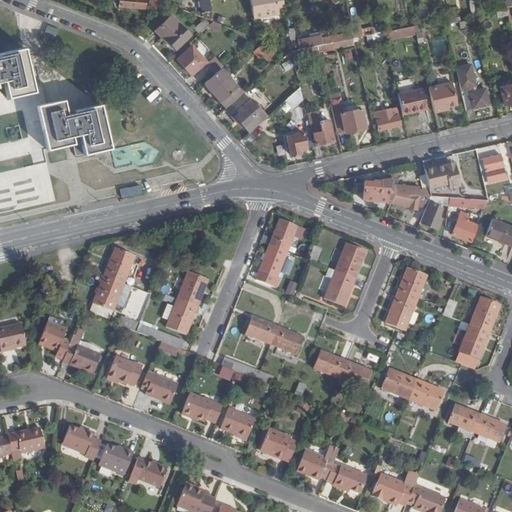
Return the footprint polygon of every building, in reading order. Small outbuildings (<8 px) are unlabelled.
[(121,0),(120,7),(145,9),(145,0),(121,0)] [(151,0),(150,10),(155,11),(161,1),(160,0),(151,0)] [(203,18),(212,21),(209,0),(199,0),(200,2),(197,2),(198,6),(202,6),(203,18)] [(262,0),(251,2),(253,17),(285,12),(282,0),(262,0)] [(418,0),(409,0),(412,13),(420,12),(418,0)] [(427,0),(429,9),(440,8),(438,0),(427,0)] [(507,7),(497,9),(498,17),(508,15),(508,13),(507,7)] [(175,50),(189,37),(172,18),(156,32),(162,38),(164,38),(175,50)] [(206,25),(203,21),(194,29),(197,33),(206,25)] [(213,21),(209,26),(219,30),(221,24),(213,21)] [(351,23),(353,32),(361,30),(359,22),(351,23)] [(414,26),(388,32),(390,41),(416,36),(414,26)] [(289,32),(291,43),(296,42),(294,28),(288,29),(289,32)] [(353,32),(354,37),(374,34),(373,29),(361,30),(353,32)] [(286,48),(292,50),(291,43),(289,32),(282,33),(285,48),(286,48)] [(322,43),(354,37),(353,32),(321,38),(322,43)] [(292,50),(308,47),(318,45),(322,43),(321,38),(321,35),(298,40),(298,42),(296,42),(291,43),(292,50)] [(319,51),(355,44),(354,37),(322,43),(318,45),(319,51)] [(262,44),(257,49),(262,56),(267,60),(276,51),(270,46),(262,44)] [(206,61),(192,45),(177,59),(192,74),(206,61)] [(292,50),(294,57),(309,54),(308,47),(292,50)] [(283,59),(292,50),(286,48),(279,55),(283,59)] [(6,97),(32,91),(22,49),(0,53),(0,80),(2,80),(6,97)] [(290,60),(282,65),(285,71),(294,66),(290,60)] [(471,65),(456,68),(466,110),(489,105),(486,89),(475,91),(474,87),(476,87),(471,65)] [(206,84),(227,109),(244,94),(222,68),(206,84)] [(429,88),(435,112),(444,110),(444,107),(457,105),(452,83),(429,88)] [(504,105),(511,102),(511,84),(500,87),(504,105)] [(398,94),(403,114),(427,109),(423,89),(398,94)] [(298,90),(287,100),(291,105),(301,95),(298,90)] [(331,101),(338,134),(353,130),(358,129),(367,128),(362,109),(355,109),(354,104),(347,105),(348,111),(343,112),(341,99),(331,101)] [(78,133),(83,153),(108,147),(98,105),(73,110),(73,113),(65,115),(61,100),(35,106),(45,149),(71,143),(69,135),(78,133)] [(257,106),(251,100),(239,111),(238,111),(233,115),(243,126),(249,133),(261,122),(251,111),(257,106)] [(327,108),(317,110),(320,120),(329,118),(327,108)] [(400,125),(397,108),(376,113),(379,130),(400,125)] [(241,129),(243,126),(233,115),(230,117),(241,129)] [(311,124),(316,144),(334,140),(329,120),(311,124)] [(303,132),(287,135),(291,155),(300,153),(300,149),(307,148),(303,132)] [(278,156),(286,154),(283,144),(276,146),(278,156)] [(501,155),(479,160),(484,181),(490,180),(489,176),(487,176),(486,171),(494,170),(494,172),(498,171),(498,169),(504,168),(501,155)] [(456,164),(445,166),(448,184),(449,187),(460,185),(456,164)] [(445,165),(425,169),(426,173),(430,189),(441,186),(448,184),(445,166),(445,165)] [(394,185),(396,193),(400,193),(408,194),(431,196),(430,192),(430,189),(426,173),(419,175),(421,187),(394,185)] [(365,181),(365,190),(396,193),(394,185),(393,178),(382,180),(382,183),(373,182),(365,181)] [(478,199),(489,200),(486,189),(483,190),(484,192),(479,192),(478,199)] [(396,193),(365,190),(364,199),(392,202),(396,193)] [(511,192),(510,193),(511,197),(503,197),(503,201),(511,202),(511,192)] [(392,202),(391,204),(409,205),(408,208),(415,208),(417,200),(429,201),(431,196),(408,194),(408,198),(400,197),(400,193),(396,193),(392,202)] [(429,201),(421,221),(438,228),(441,219),(438,217),(442,206),(444,197),(442,197),(431,196),(429,201)] [(451,204),(451,205),(485,209),(489,200),(478,199),(452,197),(451,204)] [(453,234),(472,242),(479,226),(467,221),(469,216),(462,212),(453,234)] [(276,277),(296,226),(279,219),(259,270),(276,277)] [(487,236),(511,246),(511,227),(493,220),(487,236)] [(343,307),(365,252),(344,244),(334,272),(328,269),(325,277),(331,279),(323,299),(343,307)] [(314,245),(308,261),(317,264),(323,248),(314,245)] [(115,249),(104,276),(122,284),(133,256),(115,249)] [(403,331),(425,276),(407,269),(385,324),(403,331)] [(185,335),(206,280),(187,272),(166,327),(185,335)] [(104,276),(93,303),(112,311),(115,302),(123,306),(128,294),(119,291),(122,284),(104,276)] [(299,284),(290,281),(284,294),(293,298),(299,284)] [(478,360),(499,305),(480,298),(458,353),(478,360)] [(443,316),(453,318),(457,302),(448,300),(443,316)] [(167,305),(163,318),(167,320),(172,306),(167,305)] [(115,323),(96,315),(95,319),(114,326),(115,323)] [(302,338),(251,317),(244,333),(295,354),(302,338)] [(63,359),(70,340),(63,338),(67,328),(47,320),(40,339),(49,343),(49,347),(57,351),(55,355),(63,359)] [(136,323),(134,330),(160,341),(163,342),(177,348),(179,348),(182,341),(136,323)] [(0,346),(1,352),(8,350),(7,349),(17,347),(26,344),(21,324),(0,328),(0,346)] [(80,336),(73,334),(70,340),(63,359),(62,360),(70,364),(71,361),(84,367),(84,369),(92,373),(100,354),(77,345),(80,336)] [(177,348),(163,342),(160,349),(175,354),(177,348)] [(371,372),(319,351),(313,368),(364,389),(371,372)] [(117,356),(109,376),(120,381),(127,384),(128,382),(136,384),(143,365),(136,362),(135,363),(117,356)] [(224,357),(221,365),(236,372),(268,385),(271,377),(224,357)] [(443,392),(388,370),(381,388),(436,411),(443,392)] [(148,371),(141,387),(147,389),(146,392),(163,398),(162,401),(170,404),(178,383),(148,371)] [(244,376),(237,373),(234,380),(242,383),(244,376)] [(202,391),(206,379),(200,377),(196,389),(202,391)] [(308,386),(299,382),(293,395),(302,399),(308,386)] [(163,398),(146,392),(145,394),(162,401),(163,398)] [(206,419),(216,423),(223,406),(191,393),(182,414),(191,418),(192,416),(198,419),(205,422),(206,419)] [(310,406),(299,404),(297,413),(308,415),(310,406)] [(506,426),(454,405),(447,422),(499,442),(506,426)] [(237,435),(248,439),(256,418),(229,408),(220,428),(237,435)] [(345,415),(335,411),(333,417),(342,421),(345,415)] [(85,456),(95,460),(102,441),(93,437),(95,432),(85,428),(84,430),(79,429),(70,425),(63,444),(86,453),(85,456)] [(16,434),(7,436),(8,437),(11,453),(13,462),(22,460),(21,454),(44,449),(40,428),(31,430),(31,433),(17,437),(16,434)] [(290,462),(298,442),(291,439),(292,437),(270,428),(262,449),(275,454),(275,457),(290,462)] [(11,453),(8,437),(0,438),(0,458),(2,458),(2,455),(11,453)] [(117,449),(117,448),(108,443),(100,464),(124,474),(133,452),(128,450),(126,452),(117,449)] [(322,475),(329,477),(335,463),(336,460),(340,448),(331,445),(326,456),(307,448),(299,469),(308,473),(309,470),(322,475)] [(478,459),(467,455),(464,462),(479,468),(481,463),(477,462),(478,459)] [(136,482),(138,479),(159,487),(168,467),(158,463),(157,465),(152,462),(138,457),(133,471),(129,479),(136,482)] [(461,461),(449,457),(446,467),(458,471),(461,461)] [(335,463),(329,477),(336,480),(336,483),(345,487),(346,484),(351,487),(361,490),(368,473),(343,464),(342,466),(335,463)] [(399,502),(406,505),(407,504),(414,486),(419,475),(411,472),(406,483),(381,473),(373,495),(384,499),(386,497),(399,502)] [(93,484),(86,481),(83,489),(90,492),(93,484)] [(194,489),(203,493),(205,489),(187,482),(186,484),(196,487),(194,489)] [(323,493),(328,495),(332,484),(326,482),(323,493)] [(210,511),(213,507),(216,498),(203,493),(194,489),(196,487),(186,484),(177,504),(196,511),(210,511)] [(414,486),(407,504),(414,507),(415,506),(428,511),(427,511),(441,511),(447,500),(414,486)] [(398,505),(399,502),(386,497),(384,499),(398,505)] [(485,511),(486,510),(461,500),(456,511),(485,511)]
